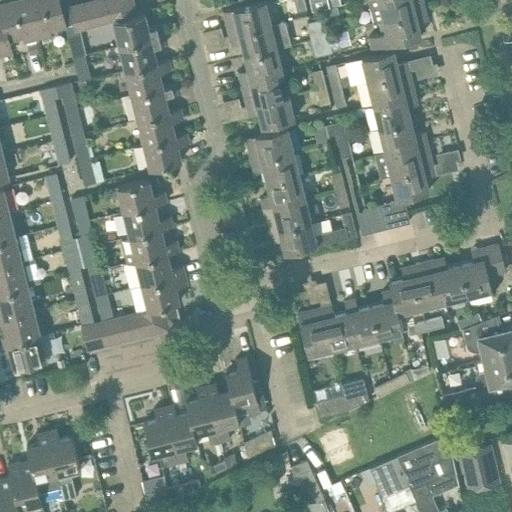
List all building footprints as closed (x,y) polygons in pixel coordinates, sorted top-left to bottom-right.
[(13,0),(0,3),(0,6),(2,15),(8,40),(23,36),(25,41),(38,38),(28,0),(13,0)] [(65,26),(61,8),(58,0),(28,0),(38,38),(51,35),(49,30),(65,26)] [(94,0),(93,0),(82,3),(88,26),(100,23),(94,0)] [(112,20),(106,0),(94,0),(100,23),(112,20)] [(106,0),(112,20),(113,20),(124,17),(119,0),(106,0)] [(119,0),(124,17),(136,14),(132,0),(119,0)] [(263,0),(223,10),(229,34),(270,24),(264,0),(263,0)] [(294,0),(298,11),(306,8),(304,0),(294,0)] [(311,0),(313,9),(329,5),(327,0),(311,0)] [(379,20),(425,9),(422,0),(369,0),(374,21),(379,20)] [(82,3),(61,8),(65,26),(73,24),(75,30),(88,26),(82,3)] [(427,19),(425,9),(379,20),(382,33),(369,36),(372,47),(421,35),(418,22),(427,19)] [(113,20),(120,45),(162,34),(160,24),(148,27),(144,12),(136,14),(124,17),(113,20)] [(0,54),(11,52),(8,40),(2,15),(0,15),(0,54)] [(320,37),(327,35),(323,18),(316,20),(320,37)] [(307,22),(311,39),(320,37),(316,20),(307,22)] [(276,47),(270,24),(229,34),(232,44),(241,42),(245,55),(276,47)] [(73,56),(84,54),(86,53),(81,33),(68,36),(73,56)] [(165,44),(162,34),(120,45),(125,69),(156,61),(153,47),(165,44)] [(320,37),(324,54),(331,52),(327,35),(320,37)] [(324,54),(320,37),(311,39),(316,56),(324,54)] [(36,42),(27,44),(30,55),(39,53),(36,42)] [(276,47),(245,55),(248,68),(238,71),(241,81),(282,71),(276,47)] [(361,56),(367,81),(409,70),(407,60),(397,62),(394,48),(361,56)] [(435,51),(414,57),(419,76),(440,70),(435,51)] [(90,77),(84,54),(73,56),(79,79),(79,80),(90,77)] [(125,69),(132,93),(162,85),(159,71),(171,68),(168,58),(156,61),(125,69)] [(327,64),(333,89),(342,87),(336,62),(327,64)] [(317,87),(325,85),(321,70),(314,72),(317,87)] [(415,94),(409,70),(367,81),(373,104),(415,94)] [(241,81),(246,104),(288,94),(282,71),(241,81)] [(63,96),(66,110),(77,107),(71,81),(55,85),(58,97),(63,96)] [(132,93),(138,118),(169,110),(165,96),(177,93),(174,82),(162,85),(132,93)] [(58,97),(55,85),(40,89),(47,114),(58,111),(55,98),(58,97)] [(329,102),(325,85),(317,87),(322,104),(329,102)] [(346,103),(342,87),(333,89),(337,106),(346,103)] [(294,118),(288,94),(246,104),(249,115),(259,112),(262,126),(294,118)] [(418,104),(415,94),(373,104),(379,127),(411,119),(408,106),(418,104)] [(77,107),(66,110),(72,134),(83,131),(77,107)] [(183,117),(180,107),(169,110),(138,118),(144,142),(175,134),(171,120),(183,117)] [(47,114),(53,139),(64,136),(58,111),(47,114)] [(379,127),(385,150),(427,140),(424,130),(414,132),(411,119),(379,127)] [(343,121),(335,123),(339,138),(351,135),(350,133),(352,132),(350,121),(344,122),(343,121)] [(327,125),(331,140),(339,138),(335,123),(327,125)] [(245,136),(251,161),(293,150),(287,126),(245,136)] [(72,134),(78,158),(89,156),(83,131),(72,134)] [(187,131),(175,134),(144,142),(150,168),(181,160),(177,145),(189,142),(187,131)] [(351,135),(339,138),(343,155),(351,153),(351,150),(355,149),(351,135)] [(64,136),(53,139),(59,164),(71,161),(64,136)] [(339,138),(331,140),(335,157),(343,155),(339,138)] [(432,163),(427,140),(385,150),(391,174),(432,163)] [(444,168),(463,164),(459,147),(440,151),(444,168)] [(264,168),(267,181),(299,173),(293,150),(251,161),(254,171),(264,168)] [(0,178),(9,176),(2,151),(0,151),(0,178)] [(89,156),(78,158),(85,185),(96,182),(89,156)] [(435,174),(432,163),(391,174),(397,198),(391,199),(397,224),(409,221),(403,196),(429,190),(425,176),(435,174)] [(346,168),(350,185),(358,183),(354,166),(346,168)] [(336,189),(344,186),(341,171),(332,173),(336,189)] [(45,175),(51,200),(62,197),(56,172),(45,175)] [(305,196),(299,173),(267,181),(270,195),(261,197),(263,207),(305,196)] [(117,185),(124,211),(155,203),(167,200),(164,190),(152,193),(149,178),(129,182),(117,185)] [(364,206),(358,183),(350,185),(356,208),(364,206)] [(0,212),(9,210),(3,186),(0,186),(0,212)] [(344,186),(336,189),(340,206),(349,204),(344,186)] [(77,223),(88,220),(82,194),(71,197),(77,223)] [(311,220),(305,196),(263,207),(269,230),(311,220)] [(69,222),(62,197),(51,200),(57,225),(69,222)] [(386,227),(397,224),(391,199),(379,202),(386,227)] [(368,205),(374,230),(386,227),(379,202),(368,205)] [(159,217),(155,203),(124,211),(130,236),(172,225),(173,225),(170,215),(159,217)] [(368,205),(364,206),(356,208),(362,233),(374,230),(368,205)] [(0,239),(15,235),(9,210),(0,212),(0,239)] [(314,233),(311,220),(269,230),(272,241),(282,239),(285,252),(356,234),(350,211),(342,213),(345,225),(314,233)] [(81,235),(76,236),(79,246),(79,248),(95,244),(88,220),(77,223),(81,235)] [(64,249),(79,246),(76,236),(73,237),(69,222),(57,225),(64,249)] [(161,228),(172,225),(130,236),(133,250),(124,252),(127,262),(167,252),(179,249),(176,239),(165,242),(161,228)] [(0,265),(22,260),(15,235),(0,239),(0,265)] [(460,262),(468,294),(491,289),(488,274),(506,269),(499,242),(471,249),(473,259),(460,262)] [(95,244),(79,248),(82,259),(86,258),(89,272),(101,269),(95,244)] [(79,248),(79,246),(64,249),(70,274),(81,271),(78,260),(82,259),(79,248)] [(127,262),(125,263),(131,287),(142,284),(185,273),(182,263),(171,266),(167,252),(136,260),(127,262)] [(444,256),(434,259),(444,300),(468,294),(460,262),(447,266),(444,256)] [(434,259),(410,264),(421,306),(444,300),(434,259)] [(0,291),(28,285),(22,260),(0,265),(0,291)] [(397,312),(421,306),(410,264),(400,267),(403,277),(389,280),(391,288),(397,312)] [(89,272),(95,295),(107,293),(101,269),(89,272)] [(70,274),(76,299),(87,296),(81,271),(70,274)] [(185,273),(142,284),(148,309),(151,308),(163,305),(176,302),(179,301),(176,286),(187,283),(185,273)] [(34,309),(28,285),(0,291),(0,310),(2,317),(34,309)] [(401,330),(397,312),(391,288),(381,291),(384,301),(370,304),(378,336),(401,330)] [(102,321),(113,318),(107,293),(95,295),(102,321)] [(76,299),(83,325),(94,323),(87,296),(76,299)] [(355,298),(345,300),(355,342),(378,336),(370,304),(357,307),(355,298)] [(332,348),(355,342),(345,300),(344,300),(347,310),(334,313),(332,303),(321,306),(332,348)] [(176,302),(163,305),(165,313),(168,325),(181,322),(178,310),(176,302)] [(163,305),(151,308),(156,332),(169,329),(168,325),(165,313),(163,305)] [(308,354),(332,348),(321,306),(297,312),(308,354)] [(156,332),(151,308),(148,309),(138,311),(144,335),(156,332)] [(4,343),(40,334),(34,309),(2,317),(6,332),(2,333),(4,343)] [(132,338),(144,335),(138,311),(137,312),(126,314),(132,338)] [(460,327),(476,321),(480,320),(477,312),(457,320),(460,327)] [(126,314),(114,317),(120,341),(132,338),(126,314)] [(424,320),(426,328),(443,324),(441,316),(424,320)] [(482,349),(485,361),(511,354),(511,328),(500,332),(497,316),(463,329),(467,342),(469,347),(473,349),(476,350),(482,349)] [(108,344),(120,341),(114,317),(113,318),(102,321),(108,344)] [(410,333),(426,328),(424,320),(408,324),(410,333)] [(94,323),(83,325),(81,326),(87,349),(100,346),(94,323)] [(40,334),(4,343),(7,353),(10,352),(14,367),(46,359),(40,334)] [(511,354),(485,361),(487,369),(481,371),(479,372),(477,374),(475,378),(480,399),(511,391),(511,381),(511,380),(511,354)] [(234,404),(235,404),(236,409),(247,406),(249,415),(260,412),(260,410),(267,408),(260,378),(253,380),(246,355),(236,357),(239,368),(226,371),(230,388),(234,404)] [(415,378),(430,371),(429,364),(428,365),(428,366),(414,368),(413,367),(412,367),(415,378)] [(390,378),(394,387),(408,380),(404,372),(390,378)] [(377,394),(394,387),(390,378),(373,386),(377,394)] [(236,409),(235,404),(234,404),(230,388),(218,391),(216,381),(204,384),(219,441),(229,438),(226,425),(239,421),(236,409)] [(186,399),(188,408),(194,433),(206,430),(209,443),(219,441),(204,384),(196,386),(198,396),(186,399)] [(469,402),(466,388),(441,394),(444,408),(469,402)] [(343,394),(347,409),(365,400),(359,390),(343,394)] [(337,412),(347,409),(343,394),(314,401),(317,416),(337,412)] [(188,408),(176,411),(174,402),(164,405),(178,462),(185,460),(188,460),(184,445),(197,442),(194,433),(188,408)] [(168,464),(178,462),(164,405),(154,407),(156,417),(144,421),(152,454),(165,451),(168,464)] [(47,429),(61,488),(64,500),(76,497),(69,470),(80,467),(72,434),(59,437),(57,427),(47,429)] [(244,441),(245,445),(248,457),(275,444),(271,428),(244,441)] [(37,479),(40,493),(61,488),(47,429),(37,432),(39,442),(26,445),(30,458),(31,458),(36,479),(37,479)] [(396,454),(416,499),(421,511),(448,511),(446,507),(438,510),(431,494),(458,482),(447,432),(396,454)] [(467,489),(500,481),(491,442),(458,450),(467,489)] [(223,458),(224,460),(225,467),(235,463),(233,453),(223,458)] [(389,511),(416,499),(396,454),(369,466),(376,481),(376,483),(389,511)] [(19,510),(21,509),(32,506),(33,511),(44,511),(40,493),(37,479),(36,479),(31,458),(30,458),(7,464),(13,485),(19,510)] [(307,458),(291,464),(293,474),(295,483),(298,497),(307,493),(309,503),(310,503),(323,497),(307,458)] [(185,460),(178,462),(181,470),(187,469),(185,460)] [(225,467),(224,460),(212,465),(215,472),(225,467)] [(369,466),(359,470),(366,485),(376,481),(369,466)] [(293,474),(286,475),(288,485),(295,483),(293,474)] [(198,478),(183,481),(186,492),(201,485),(198,478)] [(340,480),(330,484),(335,494),(344,490),(340,480)] [(186,492),(183,481),(144,492),(149,510),(186,492)] [(21,511),(21,509),(19,510),(13,485),(1,488),(0,484),(0,511),(21,511)]
